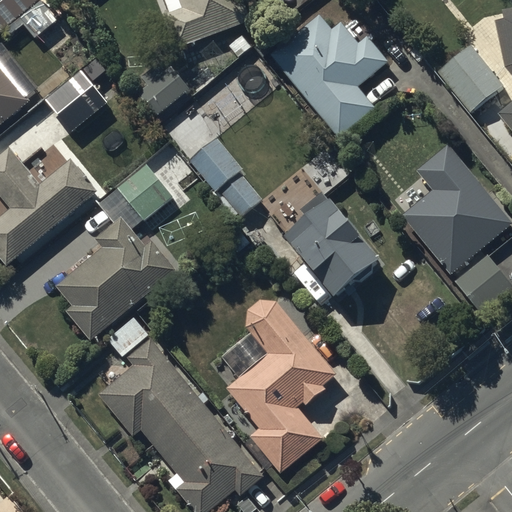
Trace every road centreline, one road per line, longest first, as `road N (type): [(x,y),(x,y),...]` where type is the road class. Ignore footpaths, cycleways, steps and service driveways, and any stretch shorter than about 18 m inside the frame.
road 1 (tertiary): [(511,397),(372,511)]
road 2 (residential): [(0,393),(97,511)]
